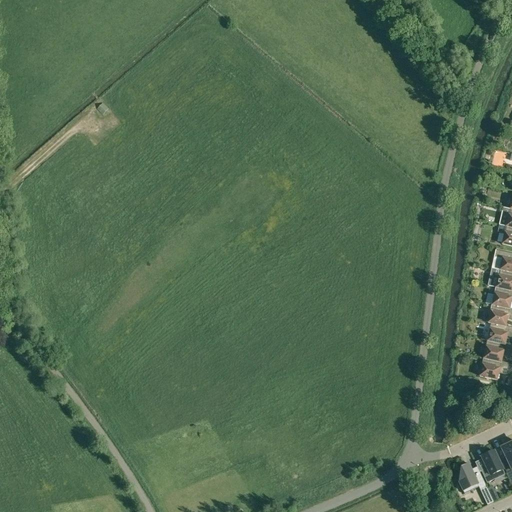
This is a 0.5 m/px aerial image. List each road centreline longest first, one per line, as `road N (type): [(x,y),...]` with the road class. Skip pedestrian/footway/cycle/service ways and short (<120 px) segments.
road 1 (unclassified): [(407,458),(445,177),(475,69),(511,2)]
road 2 (unclassified): [(150,511),(16,324),(0,222)]
